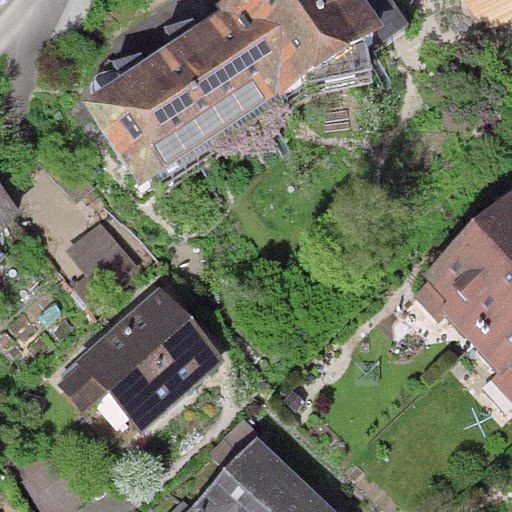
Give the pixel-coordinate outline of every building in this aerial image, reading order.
[(384,40),(410,24),(393,0),(218,0),(216,3),(220,9),(196,25),(192,18),(164,26),(170,42),(145,58),(141,52),(112,60),(119,75),(82,100),(139,184),(152,175),(278,92),(281,95),(366,38),(377,30),(384,40)] [(370,68),(366,38),(281,95),(278,92),(152,175),(155,183),(308,82),(370,68)] [(0,228),(19,212),(0,189),(0,228)] [(447,316),(470,341),(511,301),(511,193),(423,275),(429,282),(414,295),(440,322),(447,316)] [(105,297),(139,269),(100,222),(66,250),(105,297)] [(142,433),(225,360),(160,287),(76,361),(79,364),(57,384),(84,414),(107,394),(142,433)] [(511,301),(470,341),(499,371),(490,380),(511,403),(511,301)] [(337,511),(257,437),(187,511),(337,511)] [(20,479),(39,511),(73,511),(87,500),(47,456),(20,479)]
